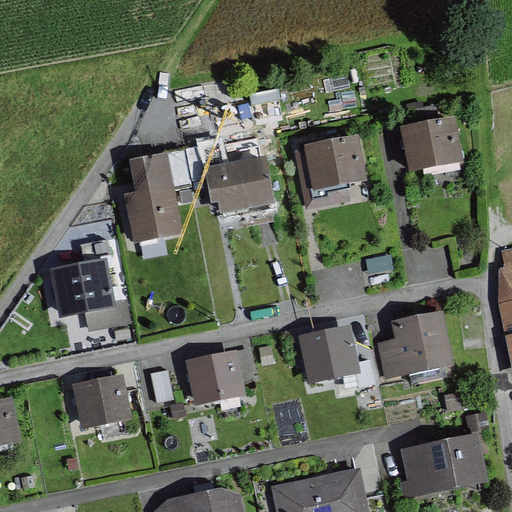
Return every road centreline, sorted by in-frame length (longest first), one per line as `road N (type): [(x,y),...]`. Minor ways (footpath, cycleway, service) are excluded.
road 1 (residential): [(0,379),(480,277),(511,504)]
road 2 (residential): [(412,425),(6,511)]
road 3 (residential): [(0,310),(137,118)]
